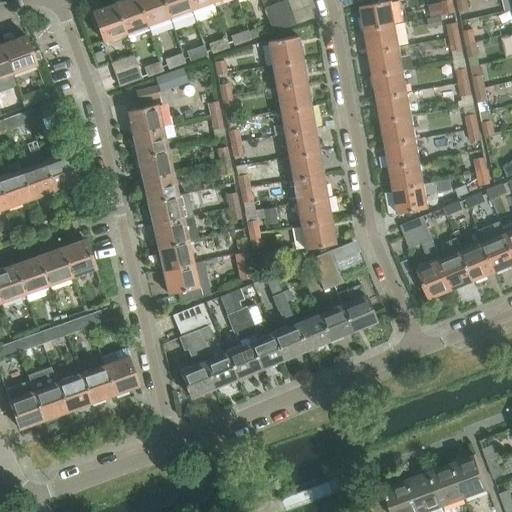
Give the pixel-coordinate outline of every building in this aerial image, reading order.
[(147,27),(137,0),(124,0),(114,4),(125,34),(147,27)] [(169,19),(162,0),(137,0),(147,27),(169,19)] [(190,11),(186,0),(162,0),(169,19),(190,11)] [(212,3),(210,0),(186,0),(190,11),(212,3)] [(286,0),(285,0),(264,8),(268,19),(291,11),(286,0)] [(392,0),(362,6),(366,29),(397,24),(392,0)] [(456,12),(453,0),(448,0),(442,1),(443,4),(445,14),(456,12)] [(457,0),(459,11),(470,9),(467,0),(457,0)] [(511,9),(511,0),(503,0),(506,10),(511,9)] [(92,12),(103,42),(125,34),(114,4),(92,12)] [(432,17),(445,14),(443,4),(430,7),(432,17)] [(272,30),(295,22),(291,11),(268,19),(272,30)] [(431,28),(444,25),(442,16),(429,19),(431,28)] [(458,22),(447,24),(449,38),(461,36),(458,22)] [(366,29),(370,52),(401,47),(397,24),(366,29)] [(266,34),(263,26),(249,31),(252,40),(266,34)] [(474,28),(463,31),(466,42),(476,40),(474,28)] [(248,29),(230,36),(234,46),(252,40),(249,31),(248,29)] [(36,65),(25,35),(1,44),(15,84),(16,84),(12,74),(36,65)] [(298,36),(267,42),(271,65),(302,60),(298,36)] [(449,38),(452,51),(464,49),(461,36),(449,38)] [(212,54),(230,48),(226,38),(208,44),(212,54)] [(466,42),(469,57),(479,55),(476,40),(466,42)] [(0,89),(15,84),(1,44),(0,43),(0,89)] [(190,62),(208,56),(204,45),(187,52),(190,62)] [(370,52),(374,75),(405,70),(401,47),(370,52)] [(105,60),(102,51),(94,54),(97,63),(105,60)] [(182,53),(165,59),(169,70),(186,63),(182,53)] [(138,66),(134,54),(111,63),(116,75),(138,66)] [(228,74),(225,60),(214,62),(216,76),(228,74)] [(302,60),(271,65),(276,88),(307,83),(302,60)] [(164,72),(160,61),(144,67),(148,77),(164,72)] [(116,75),(120,87),(142,79),(138,66),(116,75)] [(468,68),(456,70),(459,84),(470,81),(468,68)] [(374,75),(378,98),(409,92),(405,70),(374,75)] [(484,74),(473,77),(475,88),(486,85),(484,74)] [(156,79),(160,92),(172,88),(167,75),(156,79)] [(459,84),(461,97),(473,94),(470,81),(459,84)] [(230,83),(218,85),(221,98),(232,96),(230,83)] [(307,83),(276,88),(280,111),(311,106),(307,83)] [(475,88),(478,103),(489,100),(486,85),(475,88)] [(157,86),(136,91),(138,102),(160,97),(157,86)] [(44,87),(20,95),(25,107),(48,98),(44,87)] [(378,98),(382,121),(413,115),(409,92),(378,98)] [(224,111),(235,109),(232,96),(221,98),(224,111)] [(218,101),(207,104),(210,116),(221,113),(218,101)] [(42,119),(54,114),(50,103),(38,107),(42,119)] [(161,119),(158,104),(127,111),(132,133),(173,124),(171,117),(161,119)] [(480,127),(476,105),(464,107),(468,129),(480,127)] [(311,106),(280,111),(284,134),(315,129),(311,106)] [(42,119),(38,107),(25,112),(29,123),(42,119)] [(14,116),(18,127),(29,123),(25,112),(14,116)] [(226,137),(221,113),(210,116),(215,139),(226,137)] [(382,121),(386,144),(417,138),(413,115),(382,121)] [(18,127),(14,116),(2,120),(6,132),(18,127)] [(243,117),(226,121),(228,131),(238,128),(237,123),(244,122),(243,117)] [(496,133),(493,120),(482,122),(485,136),(496,133)] [(173,124),(132,133),(137,156),(168,149),(166,138),(176,136),(173,124)] [(471,142),(483,140),(480,127),(468,129),(471,142)] [(238,128),(228,131),(230,144),(241,142),(239,128),(238,128)] [(315,129),(284,134),(288,157),(319,151),(315,129)] [(386,144),(390,167),(421,161),(417,138),(386,144)] [(235,166),(246,164),(241,142),(230,144),(235,166)] [(228,147),(217,149),(219,161),(230,158),(228,147)] [(43,161),(39,149),(29,153),(34,164),(20,169),(31,200),(54,192),(43,161)] [(142,178),(173,171),(168,149),(137,156),(142,178)] [(319,151),(288,157),(292,180),(323,174),(319,151)] [(54,192),(79,183),(68,152),(43,161),(54,192)] [(489,173),(486,157),(475,159),(478,175),(489,173)] [(221,175),(233,173),(230,158),(219,161),(221,175)] [(425,184),(421,161),(390,167),(395,189),(425,184)] [(18,163),(8,167),(10,172),(0,176),(0,187),(7,208),(31,200),(20,169),(18,163)] [(147,202),(178,195),(173,171),(142,178),(147,202)] [(480,186),(491,184),(489,173),(478,175),(480,186)] [(248,174),(237,176),(240,189),(251,187),(248,174)] [(323,174),(292,180),(296,203),(327,197),(323,174)] [(438,192),(436,182),(425,184),(395,189),(399,213),(430,208),(427,194),(438,192)] [(491,199),(508,192),(504,183),(487,190),(491,199)] [(469,193),(466,185),(457,189),(460,197),(469,193)] [(242,203),(253,200),(251,187),(240,189),(242,203)] [(469,209),(486,201),(482,191),(465,198),(469,209)] [(237,192),(226,195),(228,208),(240,205),(237,192)] [(189,193),(178,196),(178,195),(147,202),(153,225),(194,216),(189,193)] [(327,197),(296,203),(300,226),(331,220),(327,197)] [(448,215),(464,209),(461,201),(445,207),(448,215)] [(231,221),(243,219),(240,205),(228,208),(231,221)] [(277,221),(275,209),(263,211),(265,223),(277,221)] [(255,210),(245,212),(249,235),(259,233),(255,210)] [(422,215),(401,224),(405,235),(427,226),(422,215)] [(199,239),(194,216),(153,225),(158,247),(189,240),(189,241),(199,239)] [(304,249),(335,244),(331,220),(300,226),(304,249)] [(500,222),(480,230),(484,242),(496,272),(511,265),(511,250),(505,233),(500,222)] [(425,287),(430,299),(453,289),(441,260),(431,237),(427,226),(405,235),(410,246),(421,241),(431,264),(418,269),(419,272),(414,274),(421,289),(425,287)] [(252,249),(262,247),(259,233),(249,235),(252,249)] [(246,238),(235,240),(238,252),(248,250),(246,238)] [(447,242),(453,255),(441,260),(453,289),(474,281),(462,251),(457,238),(447,242)] [(85,239),(61,247),(72,278),(96,269),(85,239)] [(189,240),(158,247),(162,269),(193,262),(189,241),(189,240)] [(474,281),(496,272),(484,242),(462,251),(474,281)] [(47,287),(72,278),(61,247),(36,256),(47,287)] [(238,254),(234,254),(239,280),(254,278),(252,264),(248,250),(238,252),(238,254)] [(330,251),(310,260),(314,270),(335,261),(330,251)] [(364,263),(359,252),(336,262),(341,273),(364,263)] [(36,256),(13,264),(24,295),(47,287),(36,256)] [(408,259),(401,262),(406,273),(413,270),(408,259)] [(344,283),(341,276),(335,261),(314,270),(319,280),(329,276),(334,287),(344,283)] [(193,262),(162,269),(168,294),(178,292),(180,302),(210,295),(203,262),(194,264),(193,262)] [(0,300),(1,303),(24,295),(13,264),(0,268),(0,300)] [(323,292),(334,287),(329,276),(319,280),(323,292)] [(361,284),(337,294),(341,305),(342,305),(352,331),(376,321),(361,284)] [(244,300),(240,289),(229,293),(236,311),(236,312),(259,369),(282,360),(272,334),(260,339),(247,307),(242,309),(239,302),(244,300)] [(293,298),(289,289),(281,292),(287,305),(289,304),(287,301),(293,298)] [(281,292),(272,296),(286,328),(272,334),(282,360),(305,350),(295,325),(287,305),(281,292)] [(198,304),(172,314),(175,323),(201,313),(198,304)] [(318,315),(329,340),(352,331),(342,305),(341,305),(318,315)] [(102,323),(114,318),(110,307),(97,311),(102,323)] [(85,316),(89,327),(102,323),(97,311),(85,316)] [(226,315),(240,347),(226,353),(237,378),(259,369),(236,312),(226,315)] [(178,337),(183,351),(188,349),(195,366),(180,372),(191,398),(214,388),(191,332),(206,326),(201,313),(175,323),(180,336),(178,337)] [(329,340),(318,315),(295,325),(305,350),(329,340)] [(73,320),(77,331),(89,327),(85,316),(73,320)] [(77,331),(73,320),(61,325),(65,336),(77,331)] [(50,329),(54,340),(65,336),(61,325),(50,329)] [(191,332),(214,388),(237,378),(226,353),(213,359),(205,340),(211,338),(206,326),(191,332)] [(54,340),(50,329),(38,333),(42,344),(54,340)] [(26,337),(31,348),(42,344),(38,333),(26,337)] [(31,348),(26,337),(15,341),(19,352),(31,348)] [(3,345),(7,357),(19,352),(15,341),(3,345)] [(103,365),(114,395),(139,386),(125,348),(101,357),(103,364),(103,365)] [(114,395),(103,365),(79,373),(90,404),(114,395)] [(67,412),(90,404),(79,373),(56,382),(67,412)] [(29,381),(5,389),(9,399),(20,430),(43,421),(32,390),(29,381)] [(43,421),(67,412),(56,382),(32,390),(43,421)] [(498,460),(492,445),(483,448),(489,463),(498,460)] [(466,497),(489,489),(476,454),(453,462),(466,497)] [(489,463),(494,478),(503,475),(498,460),(489,463)] [(444,506),(466,497),(453,462),(431,470),(444,506)] [(420,511),(426,511),(444,506),(431,470),(408,479),(420,511)] [(420,511),(408,479),(385,488),(393,511),(420,511)] [(511,505),(511,497),(509,490),(500,493),(505,508),(511,505)]
